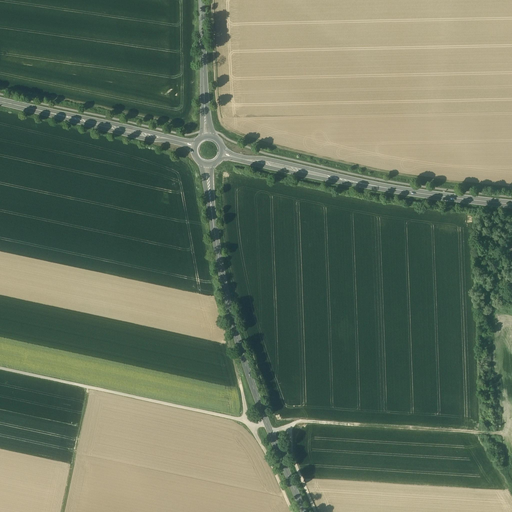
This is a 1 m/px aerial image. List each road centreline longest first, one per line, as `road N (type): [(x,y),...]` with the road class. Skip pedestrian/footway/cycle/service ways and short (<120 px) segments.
road 1 (track): [(511,190),(397,176),(234,134),(220,107),(213,0)]
road 2 (tertiary): [(304,511),(234,326),(208,164)]
road 3 (secondary): [(511,204),(407,192),(222,154)]
road 4 (track): [(266,422),(0,368)]
road 5 (track): [(198,178),(247,420)]
road 6 (track): [(497,433),(289,426)]
road 7 (secondary): [(195,145),(0,101)]
road 8 (tertiary): [(201,0),(208,136)]
road 9 (track): [(89,387),(62,511)]
